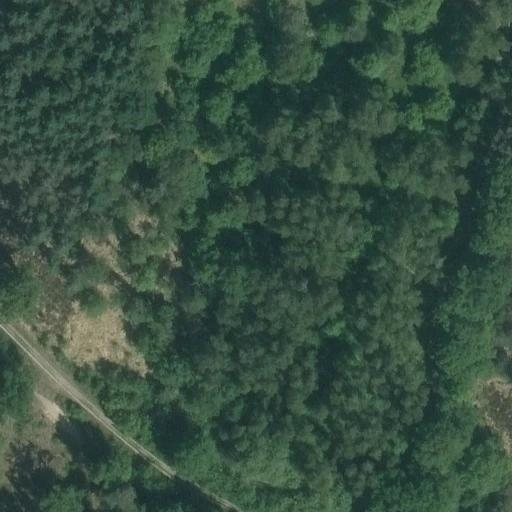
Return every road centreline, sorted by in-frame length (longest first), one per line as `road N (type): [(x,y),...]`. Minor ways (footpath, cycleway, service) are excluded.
road 1 (track): [(0,321),(115,433),(250,511)]
road 2 (unknown): [(123,511),(99,453),(0,367)]
